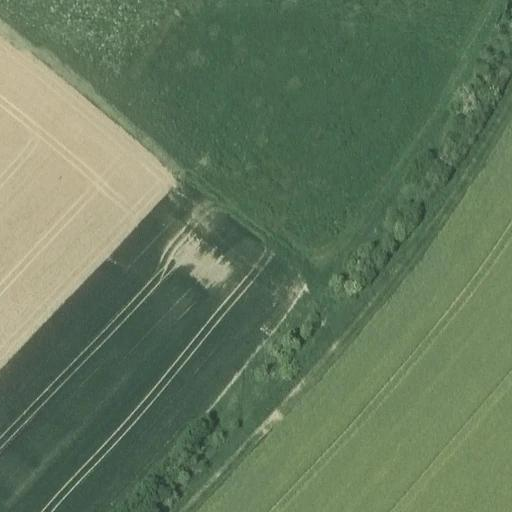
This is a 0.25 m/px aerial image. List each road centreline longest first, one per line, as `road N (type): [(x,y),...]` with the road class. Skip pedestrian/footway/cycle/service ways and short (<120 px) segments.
road 1 (track): [(511,27),(440,147),(338,289),(0,26)]
road 2 (track): [(511,142),(448,246),(207,511)]
